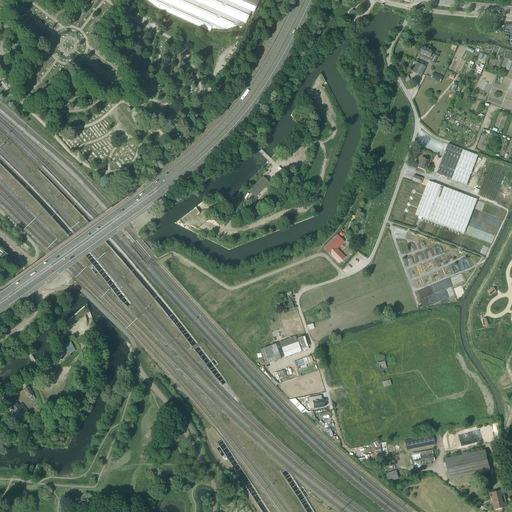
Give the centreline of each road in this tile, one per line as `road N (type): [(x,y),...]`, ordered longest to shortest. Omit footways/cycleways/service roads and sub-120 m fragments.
road 1 (unclassified): [(340,442),(296,301),(371,256),(416,127),(388,57),(414,0)]
road 2 (primary): [(0,307),(224,135),(268,78),(310,0)]
road 3 (primary): [(300,0),(262,71),(218,129),(0,296)]
road 4 (residential): [(0,233),(27,259),(40,292),(34,313),(0,338)]
road 5 (track): [(275,0),(235,67),(206,37)]
